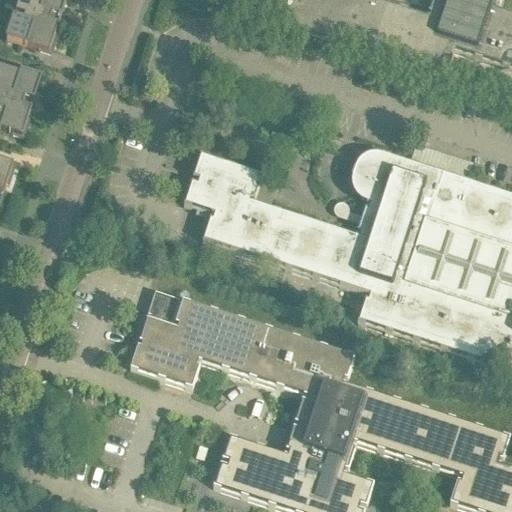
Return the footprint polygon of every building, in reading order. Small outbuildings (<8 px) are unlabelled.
[(20,0),(16,14),(58,28),(66,0),(20,0)] [(281,0),(273,27),(444,86),(454,57),(511,75),(511,18),(493,13),(495,8),(498,9),(500,0),(432,0),(426,21),(360,0),(281,0)] [(219,7),(215,16),(227,20),(230,11),(219,7)] [(58,28),(16,14),(7,42),(6,45),(26,51),(26,49),(49,56),(58,28)] [(0,70),(0,101),(31,111),(40,83),(40,81),(21,75),(20,77),(0,70)] [(31,111),(0,101),(0,132),(21,140),(31,111)] [(426,145),(417,143),(415,150),(423,152),(426,145)] [(472,169),(415,151),(409,168),(467,186),(472,169)] [(466,186),(450,181),(431,175),(409,168),(382,158),(379,157),(376,157),(373,157),(370,157),(367,157),(365,158),(362,159),(359,161),(357,162),(355,164),(353,167),(351,169),(350,171),(349,174),(348,177),(347,180),(347,183),(347,186),(347,188),(348,191),(349,194),(351,197),(352,199),(354,201),(356,203),(358,205),(361,207),(364,208),(366,208),(361,222),(360,226),(358,230),(355,241),(253,207),(262,180),(200,159),(193,180),(183,210),(211,219),(201,249),(366,300),(357,327),(511,377),(511,200),(469,186),(466,186)] [(0,194),(4,195),(13,167),(0,163),(0,194)] [(358,230),(361,222),(348,218),(348,215),(348,212),(346,210),(342,207),(338,208),(335,211),(333,214),(333,216),(333,219),(336,223),(340,224),(345,226),(358,230)] [(289,442),(287,449),(284,459),(276,457),(229,441),(212,494),(221,497),(254,508),(265,511),(365,511),(373,489),(346,480),(348,474),(356,448),(458,481),(449,511),(511,511),(511,473),(500,470),(509,442),(345,389),(354,361),(187,307),(178,304),(156,296),(148,319),(151,320),(149,325),(146,324),(139,347),(142,348),(140,352),(137,351),(130,374),(192,394),(199,371),(196,370),(198,366),(205,368),(296,398),(303,400),(289,442)]
